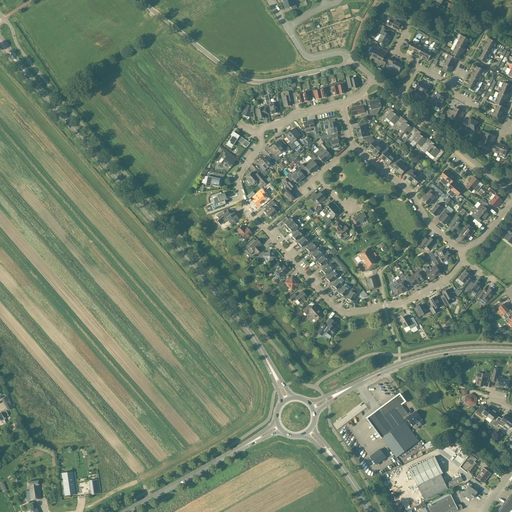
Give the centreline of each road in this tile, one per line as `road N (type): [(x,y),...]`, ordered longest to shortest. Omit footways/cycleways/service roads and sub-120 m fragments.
road 1 (secondary): [(287,399),(249,332),(25,72)]
road 2 (unclassified): [(322,69),(269,81),(232,73),(140,0)]
road 3 (secondary): [(126,511),(278,427)]
road 4 (tertiary): [(358,383),(440,353),(511,350)]
road 5 (residential): [(385,306),(337,310),(264,229)]
road 6 (residential): [(463,248),(350,144)]
road 7 (residential): [(511,192),(396,97)]
